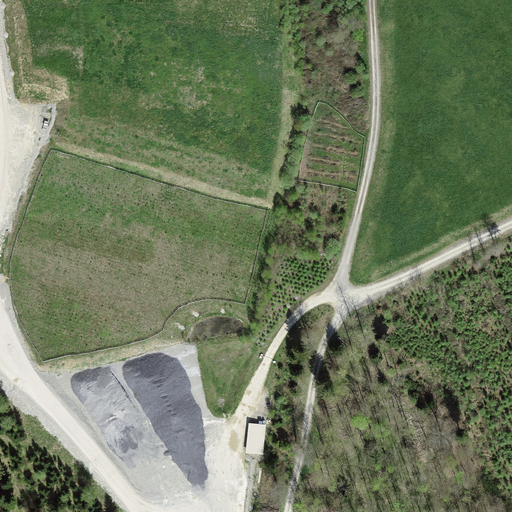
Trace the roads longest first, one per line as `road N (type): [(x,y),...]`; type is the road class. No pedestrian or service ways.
road 1 (track): [(287,511),(338,300),(511,225)]
road 2 (track): [(371,0),(377,112),(338,300)]
road 3 (track): [(189,511),(286,324),(308,301),(338,300)]
road 4 (track): [(138,511),(13,365),(0,326)]
road 5 (track): [(0,181),(10,130),(0,12)]
